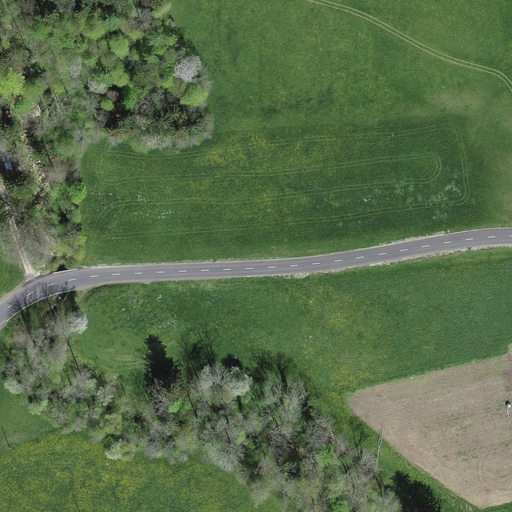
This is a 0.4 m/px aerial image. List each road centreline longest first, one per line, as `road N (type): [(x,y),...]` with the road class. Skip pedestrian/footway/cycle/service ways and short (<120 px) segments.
road 1 (tertiary): [(0,313),(46,286),(79,278),(291,268),(511,235)]
road 2 (track): [(511,90),(318,0)]
